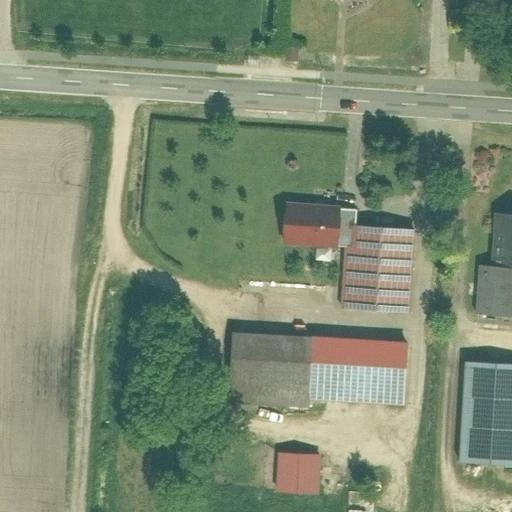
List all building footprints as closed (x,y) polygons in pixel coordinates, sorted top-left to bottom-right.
[(298,46),(285,45),(285,56),(298,57),(298,46)] [(414,226),(354,222),(356,204),(284,199),(281,245),(343,249),(339,307),(408,312),(414,226)] [(479,263),(474,311),(511,314),(511,211),(493,209),(488,263),(479,263)] [(405,340),(228,330),(224,401),(307,406),(307,397),(402,403),(405,340)] [(511,361),(462,359),(456,461),(511,463),(511,361)] [(318,495),(320,451),(277,449),(275,493),(318,495)]
